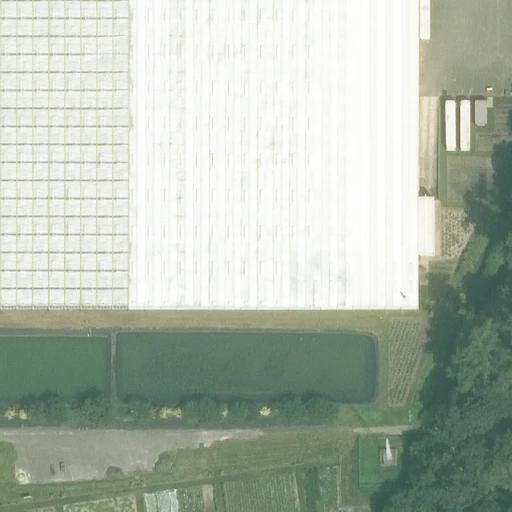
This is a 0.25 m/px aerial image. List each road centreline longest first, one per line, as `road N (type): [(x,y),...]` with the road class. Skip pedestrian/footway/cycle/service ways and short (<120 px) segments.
road 1 (unknown): [(454,436),(424,430),(0,437)]
road 2 (track): [(446,468),(511,259)]
